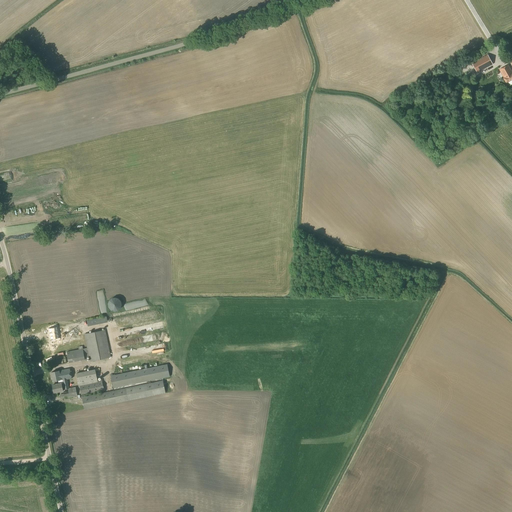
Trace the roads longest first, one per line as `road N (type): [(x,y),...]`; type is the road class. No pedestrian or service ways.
road 1 (unclassified): [(0,94),(197,40),(305,0)]
road 2 (unclassified): [(62,511),(0,231)]
